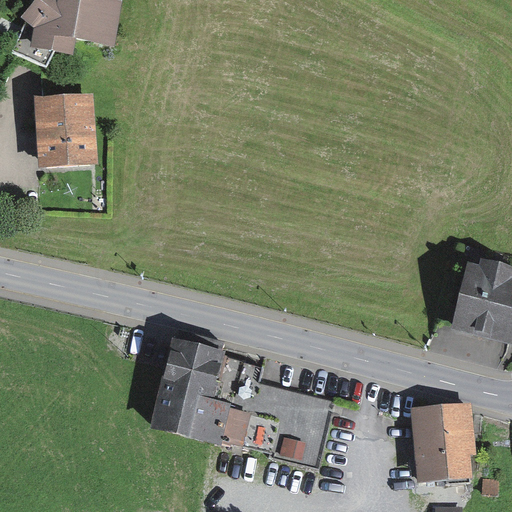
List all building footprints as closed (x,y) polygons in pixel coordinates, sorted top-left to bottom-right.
[(129,0),(45,0),(34,20),(45,26),(41,44),(82,52),(85,34),(122,41),(129,0)] [(97,161),(93,97),(41,100),(44,164),(97,161)] [(511,266),(469,258),(457,317),(511,327),(511,266)] [(261,367),(176,347),(157,426),(319,464),(333,406),(256,387),(261,367)] [(477,407),(417,409),(420,480),(480,477),(477,407)]
